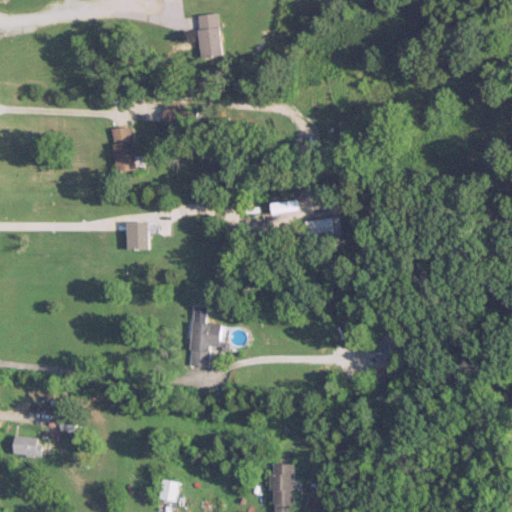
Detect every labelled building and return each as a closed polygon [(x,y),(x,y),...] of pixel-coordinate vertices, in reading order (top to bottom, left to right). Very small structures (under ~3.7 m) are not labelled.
[(215,12),(195,13),(197,55),(217,54),(215,12)] [(161,124),(194,125),(194,106),(162,105),(161,124)] [(111,126),(112,170),(133,169),(131,125),(111,126)] [(339,238),(338,216),(303,218),(305,240),(339,238)] [(125,221),(126,249),(148,249),(148,221),(125,221)] [(207,365),(208,344),(219,344),(220,322),(191,322),(190,364),(207,365)] [(404,358),(404,331),(378,331),(378,358),(404,358)] [(77,431),(80,410),(66,408),(63,430),(77,431)] [(17,454),(45,455),(46,436),(18,435),(17,454)] [(291,511),(291,462),(269,462),(269,511),(291,511)] [(162,498),(178,500),(181,479),(164,478),(162,498)]
